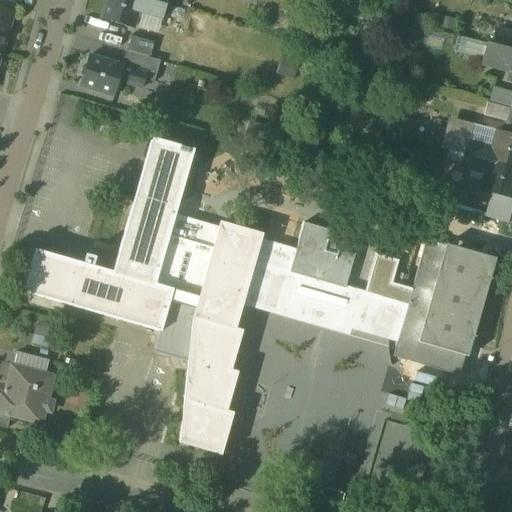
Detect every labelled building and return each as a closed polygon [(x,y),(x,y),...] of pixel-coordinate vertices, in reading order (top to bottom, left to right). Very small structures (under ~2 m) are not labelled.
[(17,0),(0,0),(0,4),(15,9),(17,0)] [(166,4),(154,0),(106,0),(101,17),(134,26),(139,10),(162,17),(166,4)] [(14,13),(0,8),(0,51),(2,52),(14,13)] [(511,32),(498,29),(496,34),(483,31),(481,40),(488,42),(511,47),(511,32)] [(152,44),(128,38),(124,52),(148,58),(152,44)] [(511,47),(488,42),(485,56),(511,62),(511,64),(508,79),(511,79),(511,47)] [(148,58),(124,52),(120,67),(122,67),(121,68),(145,75),(143,81),(153,84),(159,62),(148,59),(148,58)] [(120,67),(88,58),(79,90),(113,99),(117,83),(141,89),(143,81),(145,75),(121,68),(122,67),(120,67)] [(511,132),(498,128),(494,145),(471,139),(474,127),(454,122),(447,148),(467,153),(511,164),(511,132)] [(296,251),(174,216),(193,151),(152,140),(113,274),(35,251),(24,292),(160,331),(154,352),(153,351),(152,353),(186,362),(186,361),(189,362),(180,443),(221,455),(232,414),(225,413),(237,373),(229,371),(241,332),(234,330),(244,295),(366,330),(368,331),(368,330),(381,334),(381,335),(384,335),(398,339),(407,306),(344,288),(358,240),(304,225),(296,251)] [(511,164),(467,153),(464,163),(488,169),(484,185),(511,192),(511,164)] [(496,259),(426,240),(407,306),(398,339),(392,357),(459,376),(464,356),(468,357),(496,259)] [(53,377),(13,367),(1,412),(1,413),(10,416),(41,423),(53,377)] [(1,412),(0,411),(0,427),(7,429),(10,416),(1,413),(1,412)]
